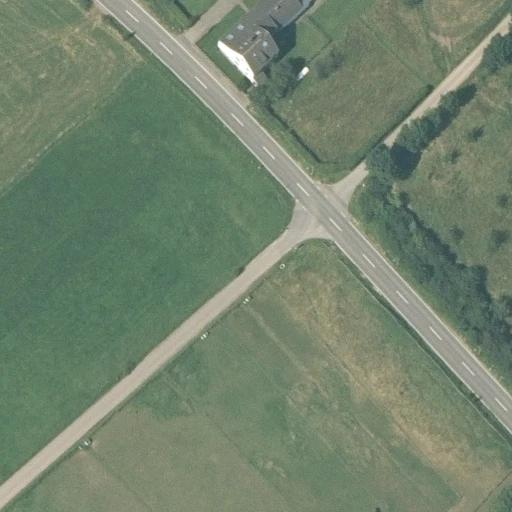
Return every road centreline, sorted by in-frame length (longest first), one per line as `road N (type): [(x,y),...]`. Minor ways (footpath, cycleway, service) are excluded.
road 1 (track): [(0,501),(325,210),(511,21)]
road 2 (secondary): [(511,414),(117,0)]
